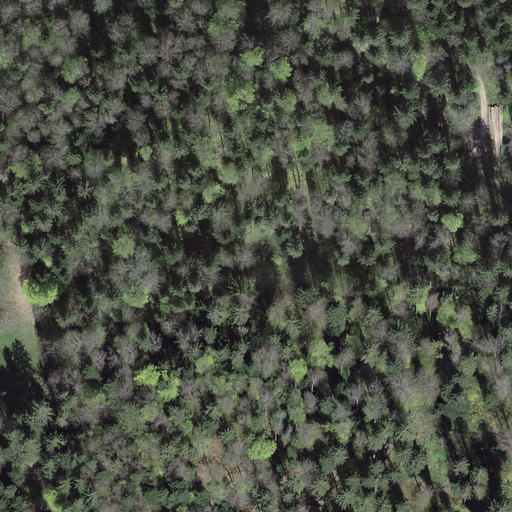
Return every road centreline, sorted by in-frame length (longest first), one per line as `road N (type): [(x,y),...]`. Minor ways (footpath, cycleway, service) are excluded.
road 1 (track): [(409,0),(474,63),(483,159),(511,195)]
road 2 (track): [(0,344),(37,363),(59,400),(43,485),(48,511)]
